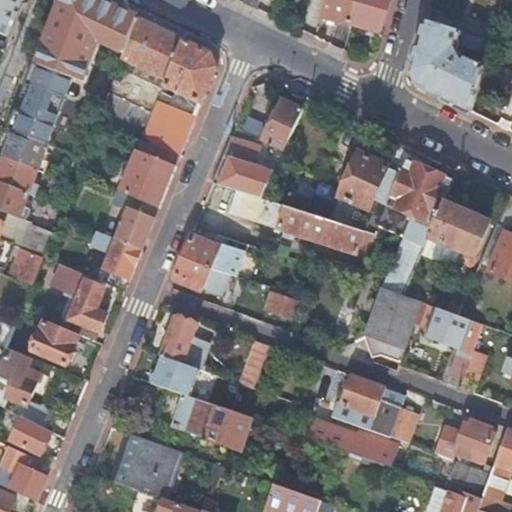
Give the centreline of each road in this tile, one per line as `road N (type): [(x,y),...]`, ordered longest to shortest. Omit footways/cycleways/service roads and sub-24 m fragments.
road 1 (residential): [(146,288),(511,421)]
road 2 (residential): [(146,288),(254,40)]
road 3 (residential): [(51,511),(146,288)]
road 4 (residential): [(381,100),(511,163)]
road 5 (residential): [(254,40),(381,100)]
